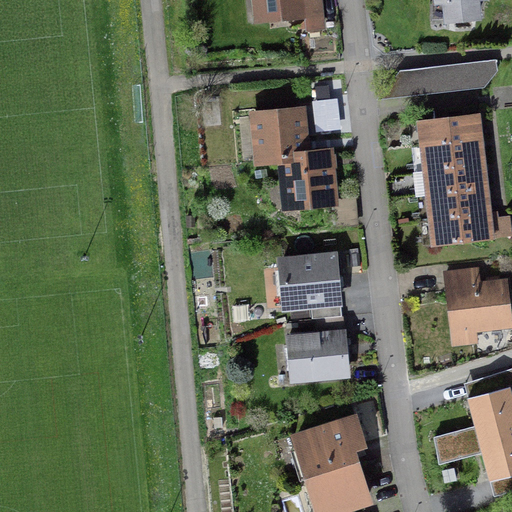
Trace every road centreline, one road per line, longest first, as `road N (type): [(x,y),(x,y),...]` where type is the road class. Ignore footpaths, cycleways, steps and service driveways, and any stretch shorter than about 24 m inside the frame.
road 1 (residential): [(418,511),(391,363),(350,0)]
road 2 (residential): [(151,0),(198,511)]
